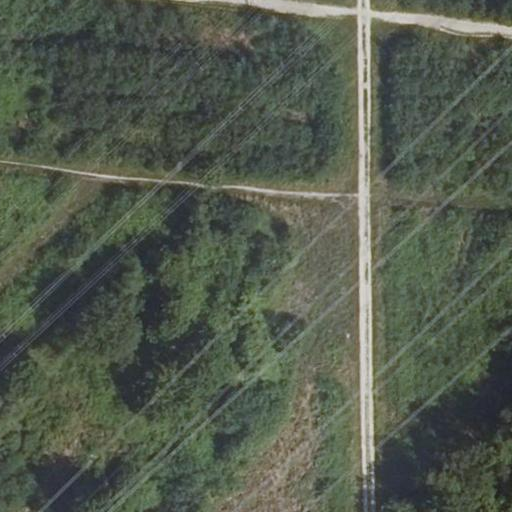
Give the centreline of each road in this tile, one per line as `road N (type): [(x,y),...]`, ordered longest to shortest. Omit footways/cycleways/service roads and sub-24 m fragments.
road 1 (track): [(364,0),(368,511)]
road 2 (track): [(364,191),(0,151)]
road 3 (track): [(228,0),(511,31)]
